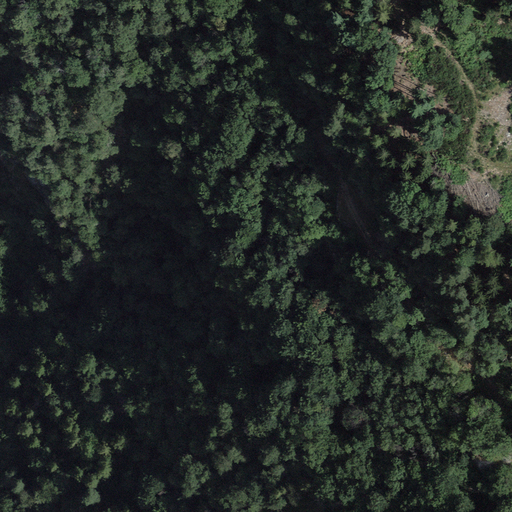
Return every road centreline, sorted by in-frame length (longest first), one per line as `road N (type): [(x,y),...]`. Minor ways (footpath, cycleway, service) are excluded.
road 1 (unclassified): [(254,0),(387,273),(422,322),(496,381),(511,404)]
road 2 (track): [(511,171),(479,156),(472,98),(451,46),(391,0)]
